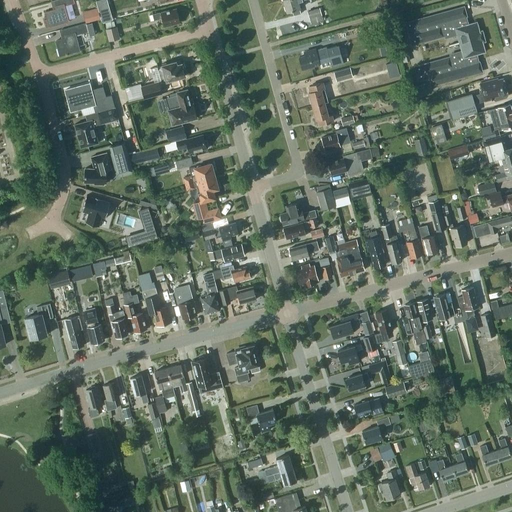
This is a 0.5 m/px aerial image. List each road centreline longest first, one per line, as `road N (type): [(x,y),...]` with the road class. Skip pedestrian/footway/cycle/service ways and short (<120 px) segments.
road 1 (residential): [(0,393),(286,312)]
road 2 (residential): [(286,312),(511,252)]
road 3 (residential): [(252,187),(296,167),(253,0)]
road 4 (tertiary): [(347,511),(286,312)]
road 5 (residential): [(42,71),(208,29)]
road 6 (tertiary): [(252,187),(208,29)]
road 7 (residential): [(50,219),(65,172),(42,71)]
road 8 (tertiary): [(286,312),(252,187)]
